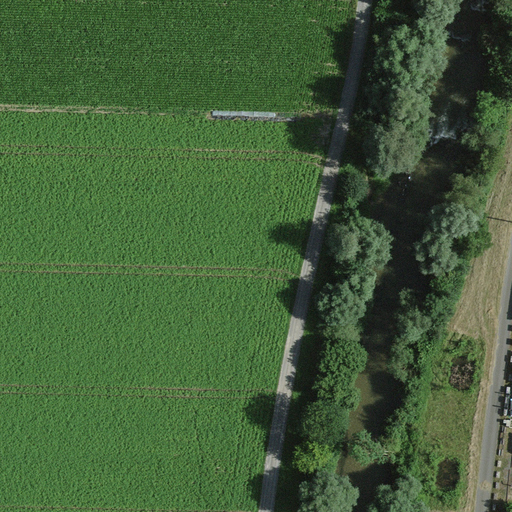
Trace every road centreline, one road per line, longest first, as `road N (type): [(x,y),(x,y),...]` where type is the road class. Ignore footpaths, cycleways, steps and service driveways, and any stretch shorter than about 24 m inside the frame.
road 1 (track): [(369,0),(355,95),(306,292),(270,511)]
road 2 (unclassified): [(511,323),(486,511)]
